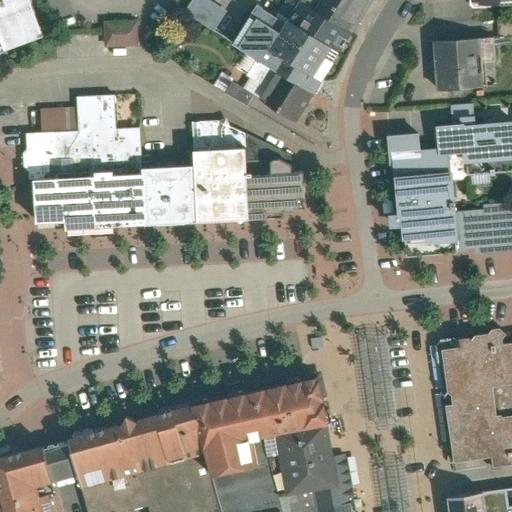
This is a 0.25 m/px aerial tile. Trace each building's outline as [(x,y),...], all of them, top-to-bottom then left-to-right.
[(29,0),(0,0),(0,51),(43,37),(29,0)] [(296,124),(370,0),(300,0),(297,5),(288,0),(287,0),(277,16),(254,2),(231,42),(246,51),(236,68),(250,76),(243,88),(296,124)] [(141,22),(108,22),(108,45),(141,46),(141,22)] [(484,61),(495,61),(494,36),(430,39),(433,90),(486,87),(484,61)] [(131,155),(129,111),(103,112),(102,81),(61,83),(63,117),(10,119),(11,163),(23,163),(25,206),(52,205),(52,216),(133,213),(131,155)] [(393,122),(370,123),(371,140),(381,140),(388,201),(376,202),(377,215),(391,214),(392,241),(458,236),(459,246),(506,243),(505,229),(511,228),(511,187),(467,191),(468,198),(446,199),(444,168),(464,167),(463,158),(507,156),(503,107),(460,110),(459,102),(441,103),(442,110),(423,112),(425,140),(394,142),(393,122)] [(179,113),(181,153),(184,210),(238,208),(234,125),(212,111),(179,113)] [(249,125),(234,125),(238,208),(292,206),(291,161),(281,161),(280,145),(249,125)] [(131,155),(133,213),(184,210),(181,153),(131,155)] [(444,334),(423,337),(428,382),(436,381),(438,396),(428,397),(434,446),(479,440),(480,455),(494,453),(493,440),(511,437),(511,326),(490,329),(488,317),(443,323),(444,334)] [(387,333),(360,336),(371,434),(399,431),(387,333)] [(315,417),(304,364),(178,390),(210,511),(267,511),(251,445),(247,430),(315,417)] [(210,511),(178,390),(112,407),(133,497),(137,511),(210,511)] [(133,497),(112,407),(51,421),(54,431),(63,471),(73,511),(133,497)] [(325,476),(315,417),(247,430),(251,445),(266,443),(275,485),(325,476)] [(43,433),(29,436),(41,476),(53,473),(63,471),(54,431),(43,433)] [(29,436),(0,444),(0,511),(44,511),(35,478),(41,476),(29,436)] [(409,511),(400,443),(372,447),(380,511),(409,511)] [(511,511),(511,475),(494,478),(432,486),(435,511),(511,511)]
